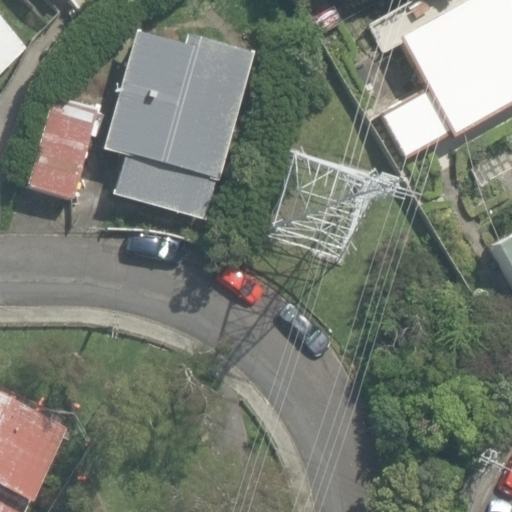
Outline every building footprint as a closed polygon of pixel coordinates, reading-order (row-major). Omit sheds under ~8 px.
[(44,0),(66,22),(89,0),(44,0)] [(511,89),(511,0),(359,0),(355,2),(434,135),(511,89)] [(0,54),(13,40),(0,28),(0,54)] [(194,51),(107,29),(66,187),(192,219),(203,174),(244,184),(228,245),(341,274),(368,169),(177,120),(194,51)] [(0,187),(56,199),(75,103),(9,90),(0,135),(0,187)] [(0,511),(3,511),(57,385),(0,361),(0,511)]
